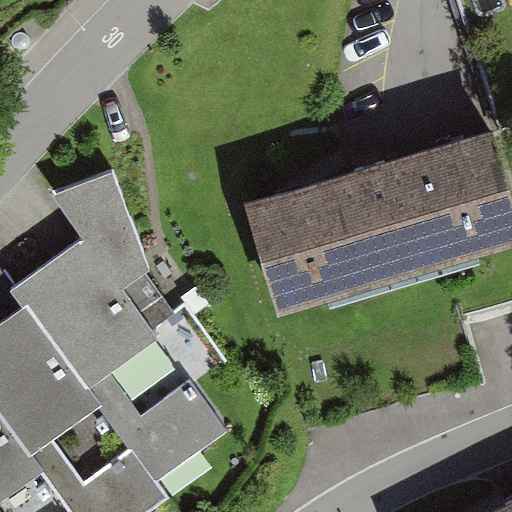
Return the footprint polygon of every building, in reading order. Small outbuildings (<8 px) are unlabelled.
[(511,201),(488,120),(239,193),(272,305),(511,234),(511,201)] [(11,271),(25,295),(98,394),(131,439),(154,471),(227,423),(188,369),(140,406),(107,358),(154,327),(119,277),(146,257),(114,163),(50,184),(81,226),(11,271)] [(0,312),(0,407),(37,459),(72,508),(75,511),(128,511),(164,485),(154,471),(131,439),(84,473),(50,425),(98,394),(25,295),(0,312)] [(0,511),(75,511),(72,508),(66,511),(8,511),(0,499),(0,486),(37,459),(0,407),(0,511)] [(511,511),(511,491),(464,511),(511,511)]
